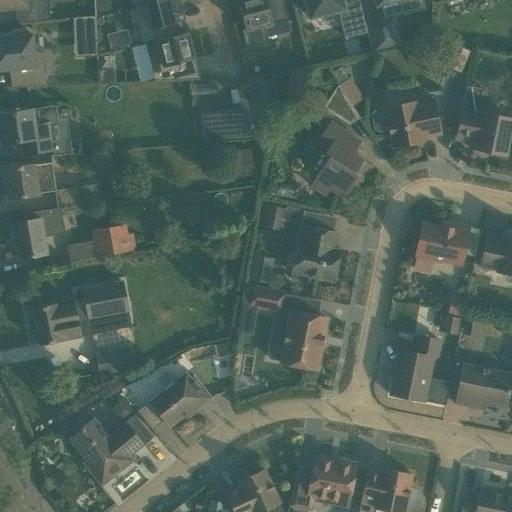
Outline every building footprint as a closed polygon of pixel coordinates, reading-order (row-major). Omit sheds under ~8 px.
[(0,0),(0,8),(16,7),(17,23),(49,20),(47,0),(0,0)] [(147,4),(135,7),(144,43),(172,35),(169,24),(184,20),(182,10),(179,0),(166,0),(147,5),(147,4)] [(237,0),(238,2),(242,18),(242,17),(245,29),(241,30),(246,48),(269,42),(267,37),(291,31),(283,0),(237,0)] [(304,0),(309,18),(338,10),(344,38),(367,32),(358,0),(304,0)] [(375,0),(377,5),(394,0),(407,0),(411,11),(423,8),(421,0),(375,0)] [(82,40),(97,39),(95,16),(81,17),(82,40)] [(392,16),(365,23),(372,52),(400,45),(392,16)] [(0,70),(10,69),(11,88),(47,86),(44,54),(34,50),(32,34),(27,35),(27,31),(14,32),(14,36),(0,37),(0,70)] [(161,58),(150,61),(154,78),(191,76),(187,61),(194,59),(188,32),(156,40),(161,58)] [(454,44),(447,59),(464,66),(470,52),(454,44)] [(337,85),(323,108),(349,124),(358,117),(351,106),(352,105),(338,84),(337,85)] [(461,110),(455,137),(471,140),(469,147),(505,155),(511,121),(511,119),(477,112),(482,88),(466,85),(461,110)] [(374,111),(372,114),(375,128),(378,130),(389,128),(393,147),(424,141),(423,137),(440,134),(433,99),(416,102),(416,101),(385,107),(385,109),(374,111)] [(31,109),(0,113),(0,137),(1,144),(21,141),(22,154),(53,150),(49,122),(33,124),(31,109)] [(209,114),(201,114),(203,140),(211,139),(249,136),(247,111),(209,114)] [(315,178),(311,185),(326,195),(330,189),(344,197),(353,184),(357,187),(371,165),(353,153),(361,142),(330,121),(317,141),(328,149),(324,154),(329,157),(315,178)] [(251,147),(227,150),(230,175),(253,173),(251,147)] [(54,191),(55,190),(51,163),(34,165),(33,164),(4,168),(9,198),(38,194),(54,191)] [(95,184),(55,190),(54,191),(57,208),(86,204),(98,203),(95,184)] [(285,209),(283,221),(298,224),(300,211),(285,209)] [(40,219),(12,223),(18,259),(46,254),(43,233),(64,229),(62,215),(40,219)] [(415,256),(413,268),(430,271),(433,259),(461,265),(463,254),(469,227),(442,221),(441,226),(422,222),(416,250),(415,256)] [(298,242),(292,273),(333,281),(339,250),(334,249),(337,233),(305,226),(301,243),(298,242)] [(487,236),(481,267),(497,270),(496,271),(511,274),(511,235),(504,234),(503,239),(487,236)] [(95,241),(67,245),(68,247),(70,260),(70,261),(98,256),(130,251),(128,235),(95,241)] [(252,266),(249,280),(269,284),(272,270),(252,266)] [(128,312),(122,281),(82,289),(84,301),(56,307),(56,304),(32,308),(39,344),(92,334),(89,320),(128,312)] [(247,285),(241,311),(250,313),(252,305),(278,310),(282,292),(247,285)] [(450,298),(447,314),(462,316),(464,301),(450,298)] [(272,345),(269,358),(272,361),(280,362),(300,366),(316,370),(326,318),(315,316),(290,310),(290,313),(284,344),(275,343),(272,345)] [(442,315),(438,332),(456,335),(460,318),(442,315)] [(465,319),(462,333),(479,337),(482,323),(465,319)] [(399,349),(390,395),(423,401),(445,405),(449,387),(427,383),(432,357),(436,358),(440,340),(418,336),(415,353),(399,349)] [(120,350),(95,356),(100,377),(124,372),(120,350)] [(511,373),(462,364),(454,403),(484,409),(486,404),(506,408),(511,375),(511,373)] [(197,409),(211,398),(194,375),(191,378),(186,372),(149,401),(169,426),(194,406),(197,409)] [(93,475),(97,471),(106,482),(132,460),(129,456),(143,445),(125,423),(108,435),(93,417),(68,437),(86,460),(83,463),(93,475)] [(298,461),(289,506),(305,510),(307,498),(347,506),(356,463),(338,460),(337,464),(315,460),(316,455),(315,455),(313,464),(298,461)] [(361,501),(358,511),(368,511),(374,508),(394,511),(421,511),(423,504),(423,498),(420,493),(415,489),(409,488),(412,474),(382,468),(381,473),(367,470),(361,501)] [(237,482),(239,487),(226,493),(234,511),(257,511),(280,502),(264,469),(237,482)] [(464,497),(461,511),(500,511),(504,493),(479,488),(479,491),(477,499),(464,497)] [(511,511),(511,494),(504,493),(500,511),(511,511)]
